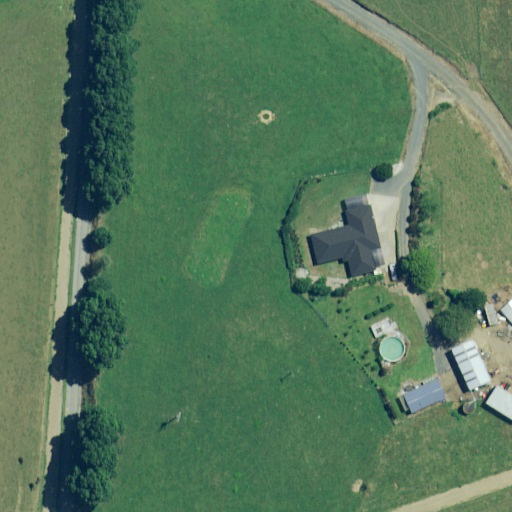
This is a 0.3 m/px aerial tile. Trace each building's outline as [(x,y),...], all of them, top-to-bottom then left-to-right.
[(347,263),(350,277),(377,271),(376,266),(386,264),(371,197),(343,203),(349,226),(311,234),(318,266),(341,261),(342,265),(347,263)] [(511,300),(502,310),(511,321),(511,300)] [(389,318),(370,326),(376,339),(394,332),(389,318)] [(474,339),(451,349),(469,391),(492,381),(474,339)] [(439,378),(399,396),(408,417),(448,398),(439,378)] [(511,394),(498,386),(487,404),(511,419),(511,394)]
